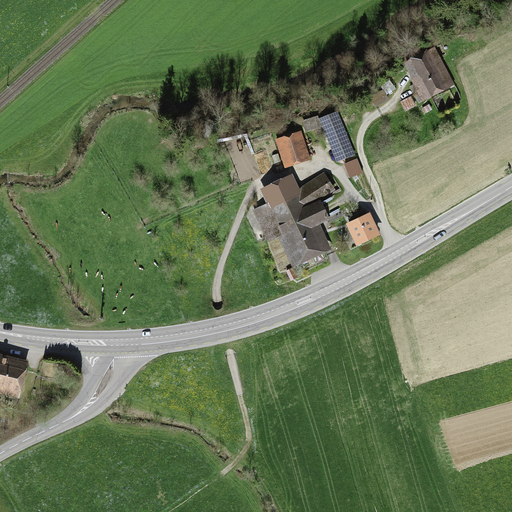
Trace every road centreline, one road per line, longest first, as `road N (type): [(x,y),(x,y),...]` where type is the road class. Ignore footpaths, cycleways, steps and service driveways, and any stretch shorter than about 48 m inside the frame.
road 1 (primary): [(115,345),(202,336),(273,317),(373,270),(511,186)]
road 2 (track): [(220,477),(247,452),(214,298),(246,200)]
road 3 (unclassified): [(115,345),(93,400),(0,453)]
road 4 (track): [(383,217),(359,147),(371,118),(401,100)]
